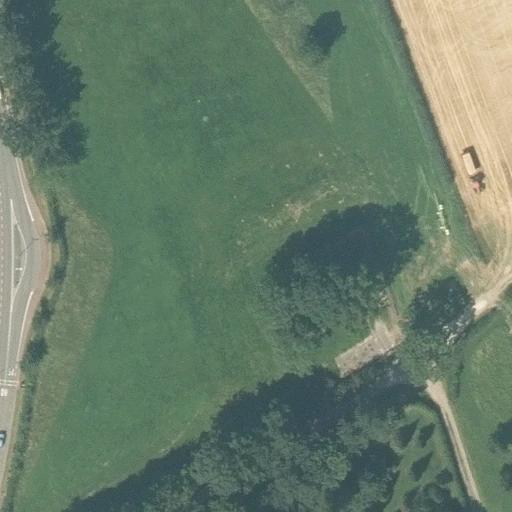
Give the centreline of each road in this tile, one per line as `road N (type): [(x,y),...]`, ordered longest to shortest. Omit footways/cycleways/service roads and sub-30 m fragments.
road 1 (track): [(176,511),(417,363)]
road 2 (track): [(476,511),(441,407),(417,363)]
road 3 (secondary): [(10,320),(27,284),(27,229),(10,197)]
road 4 (track): [(511,278),(417,363)]
road 5 (secondary): [(10,197),(3,225),(10,320)]
